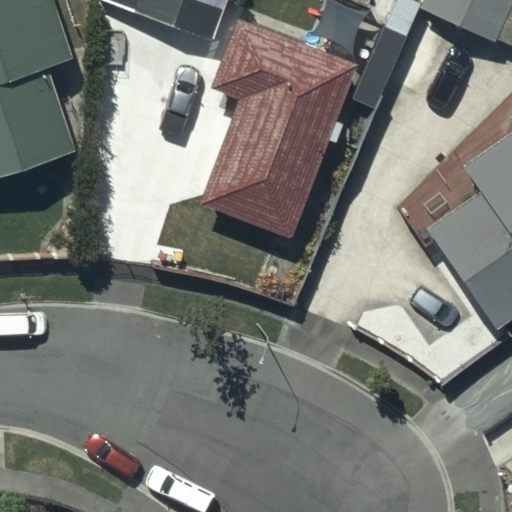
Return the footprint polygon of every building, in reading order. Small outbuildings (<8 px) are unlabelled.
[(0,0),(0,154),(69,132),(41,47),(65,40),(51,0),(0,0)] [(213,0),(129,0),(204,26),(213,0)] [(410,0),(387,0),(381,15),(401,24),(410,0)] [(511,0),(424,0),(511,41),(511,0)] [(350,48),(231,4),(205,71),(234,82),(194,187),(285,223),(321,125),(329,128),(336,109),(328,106),(350,48)] [(491,317),(511,302),(511,113),(455,153),(474,181),(421,219),(491,317)]
